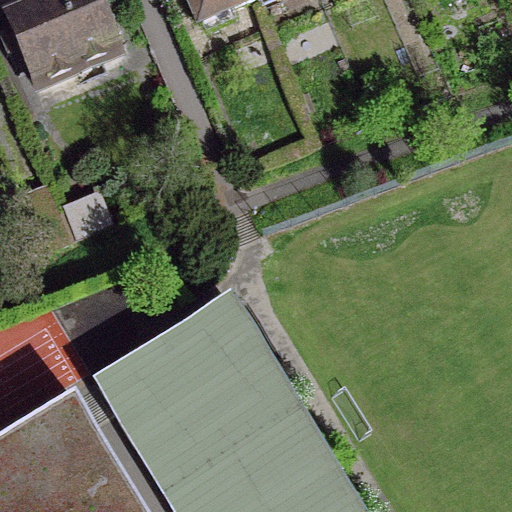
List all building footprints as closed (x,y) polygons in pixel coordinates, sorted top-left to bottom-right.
[(31,0),(0,13),(0,15),(33,93),(113,59),(110,53),(112,52),(116,40),(109,24),(98,19),(96,20),(87,0),(31,0)] [(184,0),(196,27),(258,0),(184,0)] [(42,190),(0,207),(0,228),(16,267),(65,245),(42,190)] [(60,216),(55,218),(65,245),(105,230),(93,197),(58,211),(60,216)] [(347,511),(223,311),(95,387),(170,511),(347,511)] [(0,511),(142,511),(77,403),(0,449),(0,511)]
